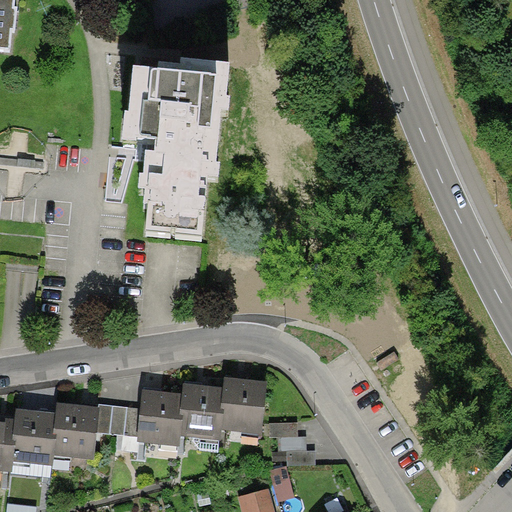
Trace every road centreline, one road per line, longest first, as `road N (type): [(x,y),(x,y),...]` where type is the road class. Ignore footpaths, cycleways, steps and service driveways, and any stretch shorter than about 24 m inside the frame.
road 1 (residential): [(0,372),(257,339),(296,355),(402,511)]
road 2 (primary): [(378,0),(415,110),(511,314)]
